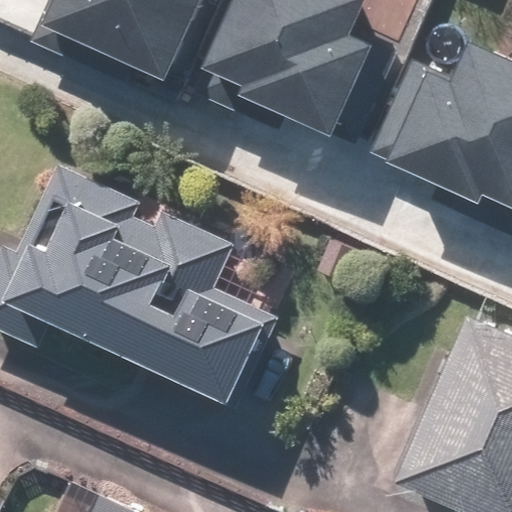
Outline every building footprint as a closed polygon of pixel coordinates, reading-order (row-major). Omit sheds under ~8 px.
[(200,0),(44,0),(33,25),(159,86),(200,0)] [(366,0),(233,0),(198,84),(331,141),(370,49),(349,40),(366,0)] [(511,64),(470,49),(459,78),(411,59),(372,161),(511,214),(511,64)] [(49,329),(232,406),(267,324),(209,300),(233,243),(41,162),(0,258),(0,336),(39,353),(49,329)] [(511,511),(511,339),(466,320),(396,482),(464,511),(511,511)] [(138,511),(89,491),(79,511),(138,511)]
